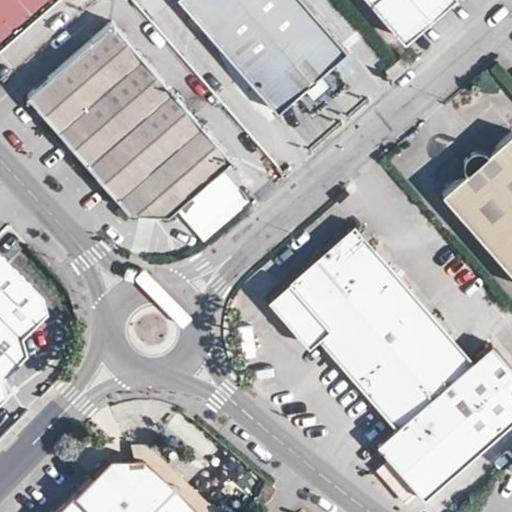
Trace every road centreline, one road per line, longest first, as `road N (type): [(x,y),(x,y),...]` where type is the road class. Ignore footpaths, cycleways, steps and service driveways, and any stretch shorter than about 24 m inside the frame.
road 1 (unclassified): [(217,272),(511,12)]
road 2 (unclassified): [(224,398),(373,511)]
road 3 (unclassified): [(0,160),(97,267)]
road 4 (unclassified): [(100,377),(0,479)]
